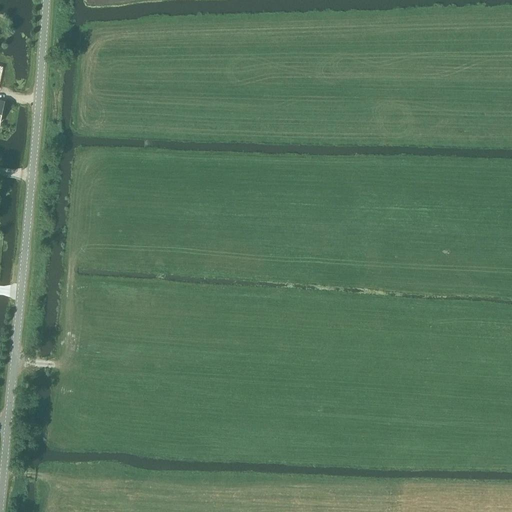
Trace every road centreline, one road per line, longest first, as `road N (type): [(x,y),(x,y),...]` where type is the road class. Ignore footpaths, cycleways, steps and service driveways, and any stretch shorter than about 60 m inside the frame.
road 1 (unclassified): [(0,504),(44,0)]
road 2 (track): [(164,222),(151,364),(12,361)]
